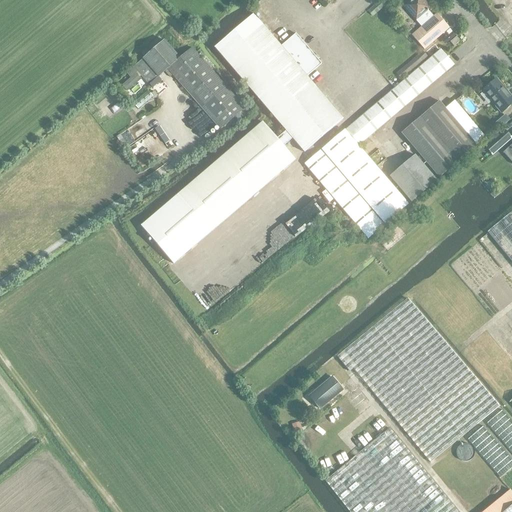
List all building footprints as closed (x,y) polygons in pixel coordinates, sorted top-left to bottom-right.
[(416,21),(421,27),(412,35),(424,49),(448,28),(436,13),(433,16),(428,10),(431,8),(424,0),(409,0),(403,5),(416,21)] [(295,33),(280,46),(253,14),(214,47),(272,115),(286,132),(277,139),(263,122),(141,226),(173,264),(294,160),(282,146),(292,138),(303,152),(342,119),(306,77),(321,64),(295,33)] [(456,37),(450,42),(454,47),(460,41),(456,37)] [(134,67),(126,73),(130,78),(122,86),(127,91),(141,78),(137,73),(138,72),(144,79),(154,71),(159,76),(168,69),(220,129),(245,108),(192,48),(180,58),(164,40),(134,67)] [(445,109),(438,101),(401,133),(414,148),(399,161),(403,165),(396,171),(375,147),(366,155),(358,146),(453,66),(440,50),(304,164),(365,235),(368,238),(374,233),(408,204),(392,185),(395,183),(411,202),(436,180),(420,161),(423,159),(439,178),(471,150),(477,146),(486,138),(454,100),(445,109)] [(396,74),(401,80),(428,57),(422,51),(396,74)] [(482,91),(502,113),(511,104),(511,98),(495,79),(482,91)] [(511,138),(511,137),(507,132),(504,129),(481,149),(488,158),(492,155),(495,158),(502,152),(500,149),(511,138)] [(511,144),(503,153),(504,153),(509,148),(511,151),(511,144)] [(511,211),(487,231),(511,261),(511,399),(510,401),(511,403),(511,211)] [(336,356),(349,371),(353,367),(429,462),(497,407),(465,367),(407,298),(336,356)] [(309,396),(320,410),(343,390),(333,377),(309,396)] [(457,511),(389,428),(325,481),(349,511),(457,511)] [(511,511),(511,492),(510,489),(481,511),(511,511)]
